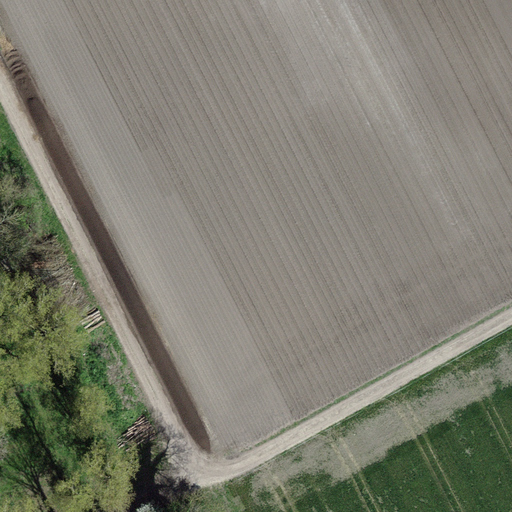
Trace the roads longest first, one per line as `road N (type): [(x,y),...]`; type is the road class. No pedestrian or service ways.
road 1 (track): [(191,490),(0,91)]
road 2 (track): [(511,313),(191,490)]
